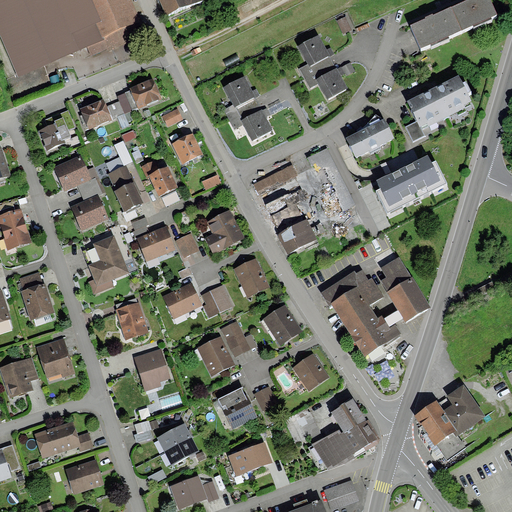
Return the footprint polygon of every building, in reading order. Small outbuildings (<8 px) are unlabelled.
[(0,0),(0,34),(18,76),(88,46),(92,54),(108,48),(108,50),(147,33),(132,0),(0,0)] [(160,0),(166,14),(170,16),(206,0),(160,0)] [(489,0),(473,0),(451,10),(461,33),(497,17),(489,0)] [(451,10),(411,28),(421,51),(461,33),(451,10)] [(345,16),(337,21),(343,34),(352,30),(345,16)] [(319,35),(299,46),(309,65),(310,66),(329,56),(334,54),(331,47),(327,49),(319,35)] [(115,50),(121,63),(134,58),(129,45),(115,50)] [(310,66),(309,65),(300,70),(310,89),(319,85),(316,80),(337,69),(329,56),(310,66)] [(351,62),(342,67),(347,76),(356,71),(351,62)] [(337,69),(316,80),(319,85),(328,101),(348,89),(341,77),(346,74),(342,68),(338,70),(337,69)] [(245,75),(224,86),(233,104),(235,108),(256,97),(261,95),(257,88),(253,90),(245,75)] [(459,77),(408,102),(418,123),(406,128),(413,143),(425,137),(422,131),(474,105),(469,95),(473,94),(466,81),(463,83),(459,77)] [(126,93),(117,96),(120,101),(128,122),(135,119),(131,111),(138,108),(138,110),(148,106),(148,105),(162,99),(154,79),(130,88),(131,90),(126,93)] [(235,108),(233,104),(224,110),(235,130),(245,125),(242,120),(263,110),(256,97),(235,108)] [(104,99),(80,108),(83,115),(80,116),(86,131),(113,120),(107,107),(106,103),(105,103),(104,99)] [(120,101),(107,107),(113,120),(118,118),(123,129),(130,126),(128,122),(120,101)] [(263,110),(242,120),(245,125),(252,141),(273,130),(267,117),(270,115),(267,108),(262,111),(263,110)] [(177,109),(163,116),(168,127),(183,119),(177,109)] [(48,126),(39,130),(48,151),(66,142),(65,140),(72,136),(70,131),(77,128),(68,110),(45,120),(48,126)] [(362,129),(346,137),(356,158),(369,152),(370,154),(382,147),(381,146),(394,139),(385,119),(376,115),(362,129)] [(193,133),(172,144),(182,164),(203,153),(193,133)] [(106,164),(111,173),(126,165),(133,162),(123,141),(114,145),(120,157),(106,164)] [(0,179),(11,176),(1,147),(0,147),(0,179)] [(313,228),(357,208),(330,149),(309,158),(313,169),(299,175),(295,166),(253,185),(287,258),(320,243),(313,228)] [(82,156),(55,167),(65,192),(78,186),(92,180),(87,170),(82,156)] [(431,167),(427,159),(377,184),(381,192),(377,194),(387,216),(446,187),(435,165),(431,167)] [(142,166),(146,176),(149,175),(159,196),(178,187),(168,166),(159,170),(154,160),(142,166)] [(134,182),(126,165),(111,173),(108,174),(114,185),(112,186),(114,191),(134,182)] [(92,180),(78,186),(80,193),(84,201),(99,195),(105,192),(94,167),(87,170),(92,180)] [(218,175),(202,181),(206,190),(222,183),(218,175)] [(144,202),(134,182),(114,191),(124,212),(144,202)] [(176,191),(162,198),(166,207),(180,200),(176,191)] [(84,201),(71,207),(82,231),(109,219),(99,195),(84,201)] [(245,238),(229,209),(206,222),(212,233),(204,238),(213,255),(245,238)] [(21,210),(0,216),(0,225),(7,250),(31,243),(21,210)] [(136,210),(124,215),(127,222),(139,216),(136,210)] [(137,238),(150,233),(147,226),(149,225),(146,218),(132,223),(135,231),(133,232),(136,238),(137,238)] [(89,265),(94,279),(89,281),(95,294),(113,286),(111,280),(138,269),(119,225),(105,231),(108,237),(92,244),(94,247),(84,251),(89,265)] [(150,233),(137,238),(147,262),(176,250),(167,226),(150,233)] [(191,234),(176,241),(184,258),(199,250),(191,234)] [(400,257),(381,269),(386,277),(380,281),(406,322),(431,306),(400,257)] [(256,258),(234,269),(247,298),(270,287),(256,258)] [(190,267),(179,272),(182,279),(193,274),(190,267)] [(329,306),(332,304),(365,357),(402,334),(396,323),(390,327),(382,314),(378,316),(372,306),(384,298),(372,279),(369,281),(362,270),(356,274),(355,271),(320,293),(329,306)] [(20,279),(23,290),(43,284),(39,272),(20,279)] [(23,290),(22,291),(31,320),(54,313),(45,283),(43,284),(23,290)] [(192,283),(163,297),(174,320),(203,305),(192,283)] [(223,285),(202,295),(207,305),(204,306),(209,318),(233,307),(223,285)] [(2,296),(0,296),(0,332),(12,329),(2,296)] [(142,305),(119,312),(128,343),(151,336),(142,305)] [(286,305),(263,320),(280,346),(303,331),(286,305)] [(237,322),(222,329),(235,358),(258,347),(252,335),(245,338),(237,322)] [(222,336),(197,348),(211,377),(236,365),(222,336)] [(64,339),(37,347),(47,378),(61,374),(62,378),(75,374),(64,339)] [(313,353),(292,368),(309,391),(330,377),(313,353)] [(163,354),(136,363),(148,397),(175,388),(163,354)] [(33,359),(0,369),(10,399),(34,391),(31,381),(39,378),(33,359)] [(270,386),(255,394),(263,412),(279,404),(270,386)] [(258,418),(247,395),(245,396),(241,388),(218,400),(233,431),(258,418)] [(481,418),(461,391),(455,395),(448,400),(454,408),(443,416),(435,406),(416,419),(438,449),(481,418)] [(366,420),(353,398),(331,412),(343,432),(341,433),(339,430),(311,443),(313,446),(309,448),(320,473),(328,470),(344,464),(366,452),(366,451),(378,443),(380,439),(369,420),(367,422),(366,420)] [(135,426),(140,443),(155,438),(150,421),(135,426)] [(73,422),(35,434),(43,459),(79,447),(81,446),(78,436),(73,422)] [(159,445),(165,457),(189,444),(182,432),(159,445)] [(81,446),(79,447),(80,451),(94,447),(89,433),(78,436),(81,446)] [(265,443),(228,457),(232,465),(225,468),(229,479),(273,462),(265,443)] [(0,448),(1,450),(3,449),(8,464),(9,464),(12,471),(21,468),(13,444),(0,448)] [(165,457),(172,469),(195,456),(189,444),(165,457)] [(1,450),(0,450),(0,481),(12,478),(8,464),(3,449),(1,450)] [(104,483),(96,460),(66,469),(73,493),(104,483)] [(39,462),(28,465),(30,471),(41,467),(39,462)] [(199,476),(170,486),(179,510),(208,499),(203,485),(199,476)] [(213,481),(203,485),(208,499),(209,502),(219,498),(213,481)] [(350,481),(325,490),(332,511),(358,502),(350,481)] [(325,511),(321,499),(287,511),(325,511)]
